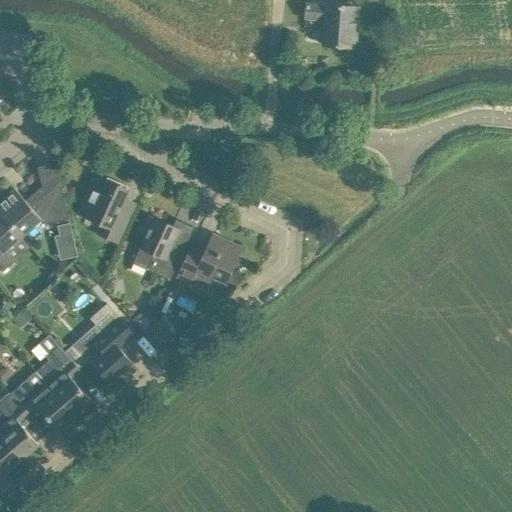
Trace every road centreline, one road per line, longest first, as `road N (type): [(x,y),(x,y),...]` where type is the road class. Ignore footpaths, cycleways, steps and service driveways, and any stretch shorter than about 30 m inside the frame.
road 1 (residential): [(2,511),(284,264)]
road 2 (residential): [(284,264),(287,228),(169,174),(153,159),(146,127)]
road 3 (residential): [(427,328),(461,336),(499,511)]
road 4 (residential): [(427,328),(391,471),(358,511)]
road 5 (residential): [(320,135),(146,127)]
road 6 (residential): [(428,302),(326,296),(284,264)]
